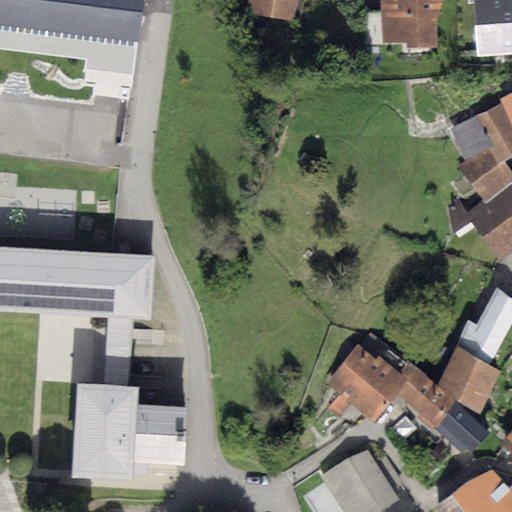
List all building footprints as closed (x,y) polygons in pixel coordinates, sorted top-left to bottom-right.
[(0,0),(0,27),(95,39),(112,41),(136,43),(142,44),(147,0),(0,0)] [(296,0),(246,0),(244,14),(293,22),(296,0)] [(379,0),(381,12),(382,40),(382,44),(407,42),(407,48),(437,46),(436,21),(443,0),(379,0)] [(511,0),(469,0),(476,58),(511,57),(511,0)] [(382,40),(381,12),(359,13),(360,41),(382,40)] [(511,92),(498,100),(511,124),(511,92)] [(511,130),(498,105),(449,131),(466,162),(494,146),(503,161),(511,154),(511,130)] [(466,162),(457,166),(481,199),(511,175),(511,173),(503,161),(494,146),(466,162)] [(472,222),(483,237),(511,215),(511,179),(466,214),(472,222)] [(472,222),(466,214),(458,201),(446,207),(452,234),(472,222)] [(511,215),(483,237),(501,259),(511,251),(511,215)] [(155,256),(0,246),(0,309),(106,316),(135,318),(151,319),(155,256)] [(476,324),(468,319),(457,345),(489,365),(511,321),(511,298),(496,287),(476,324)] [(135,318),(106,316),(103,383),(131,384),(135,318)] [(359,346),(358,345),(327,384),(373,421),(395,393),(415,369),(370,334),(359,346)] [(489,365),(457,345),(438,385),(478,416),(500,371),(489,365)] [(455,401),(415,369),(395,393),(420,413),(417,418),(433,428),(455,401)] [(103,383),(76,381),(71,476),(132,480),(132,475),(146,476),(147,463),(186,466),(189,406),(139,403),(140,385),(131,384),(103,383)] [(455,401),(433,428),(462,453),(467,447),(472,452),(489,431),(455,401)] [(511,429),(501,444),(511,452),(511,429)] [(366,448),(322,477),(344,511),(376,511),(398,498),(391,488),(401,482),(383,454),(374,460),(366,448)] [(492,470),(465,484),(488,511),(511,511),(511,485),(510,488),(492,470)] [(488,511),(465,484),(436,509),(438,511),(488,511)]
